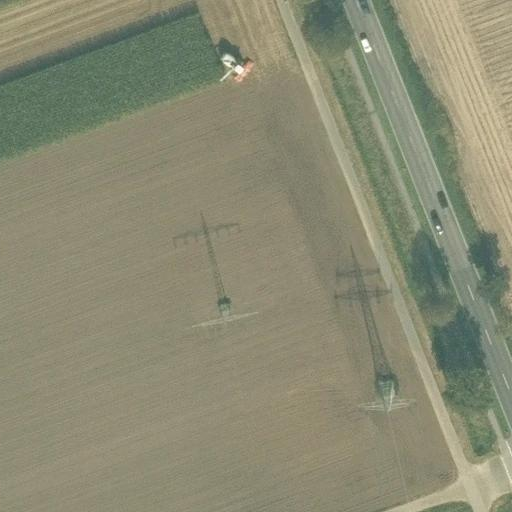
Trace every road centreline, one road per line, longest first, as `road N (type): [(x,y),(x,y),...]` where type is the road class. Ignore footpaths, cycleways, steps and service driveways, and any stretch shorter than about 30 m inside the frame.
road 1 (track): [(479,511),(280,0)]
road 2 (secondary): [(511,400),(354,0)]
